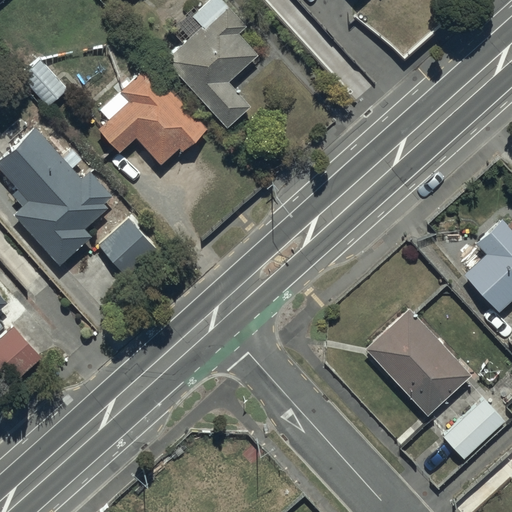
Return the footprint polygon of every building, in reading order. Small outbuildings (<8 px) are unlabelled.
[(246,26),(220,0),(211,0),(192,18),(201,27),(164,63),(226,128),(249,106),(228,84),(257,56),(237,34),(246,26)] [(67,89),(38,57),(23,70),(31,79),(27,83),(48,106),(67,89)] [(206,130),(148,67),(100,110),(108,120),(97,130),(118,153),(135,138),(159,165),(179,147),(183,151),(206,130)] [(63,158),(35,128),(0,160),(0,169),(18,189),(11,195),(22,207),(13,215),(60,266),(92,236),(85,229),(107,208),(103,203),(112,195),(90,172),(82,179),(72,168),(82,160),(72,150),(63,158)] [(157,253),(127,219),(99,244),(128,277),(157,253)] [(511,230),(511,231),(501,220),(475,243),(486,254),(464,274),(499,312),(511,299),(511,230)] [(0,312),(10,303),(0,293),(0,312)] [(470,374),(410,308),(366,348),(426,414),(470,374)] [(13,328),(0,339),(0,374),(10,386),(41,358),(13,328)] [(506,423),(484,399),(444,435),(465,459),(506,423)]
